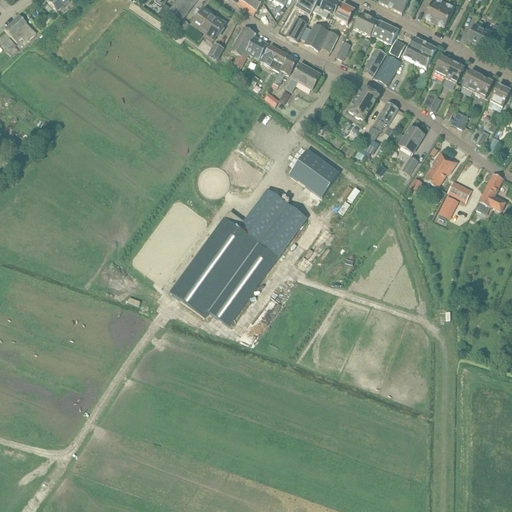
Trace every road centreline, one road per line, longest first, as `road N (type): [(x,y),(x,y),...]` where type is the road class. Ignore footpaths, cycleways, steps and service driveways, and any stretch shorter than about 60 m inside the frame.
road 1 (track): [(284,266),(440,335),(441,511)]
road 2 (residential): [(511,182),(407,105),(272,37),(219,0)]
road 3 (track): [(168,310),(32,503)]
road 4 (secondary): [(511,82),(346,0)]
